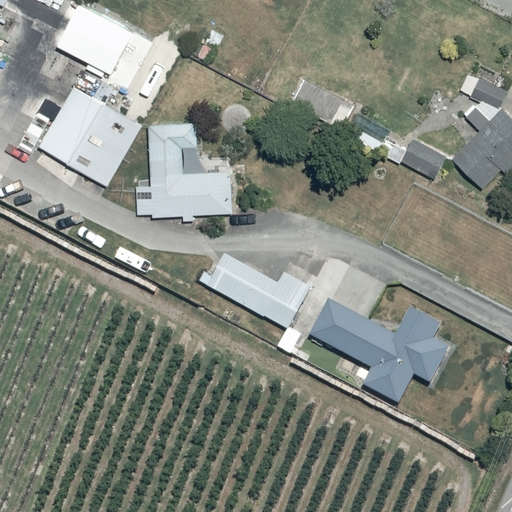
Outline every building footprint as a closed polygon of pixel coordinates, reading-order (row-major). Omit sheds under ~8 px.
[(110,16),(82,2),(66,34),(101,52),(104,45),(118,52),(125,39),(104,29),(110,16)] [(511,112),(505,106),(511,91),(476,76),(468,94),(478,98),(464,112),(482,129),(455,157),(486,187),(504,169),(508,173),(511,168),(511,112)] [(344,98),(309,78),(295,102),(330,122),(344,98)] [(39,108),(16,150),(38,162),(46,148),(109,184),(144,122),(77,84),(58,119),(39,108)] [(156,214),(157,216),(186,215),(186,221),(199,220),(199,214),(235,213),(233,169),(183,171),(182,145),(197,145),(196,121),(151,123),(154,185),(138,186),(139,214),(156,214)] [(450,154),(417,136),(403,160),(437,178),(450,154)] [(208,284),(291,328),(301,309),(295,305),(307,282),(285,270),(279,280),(225,252),(208,284)] [(399,331),(332,297),(313,335),(374,366),(366,384),(402,402),(417,373),(435,382),(453,346),(436,337),(444,321),(412,305),(399,331)] [(302,335),(289,328),(280,345),(293,352),(302,335)]
